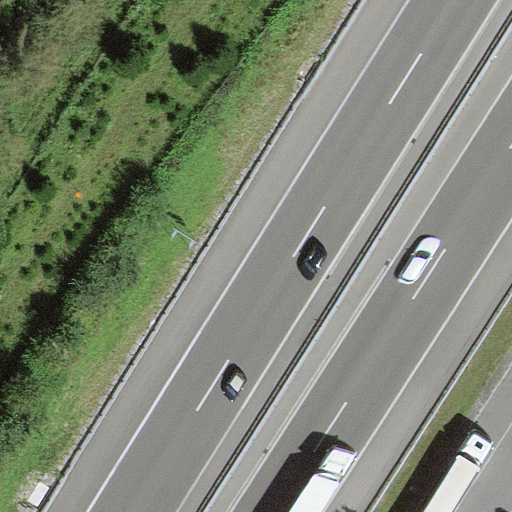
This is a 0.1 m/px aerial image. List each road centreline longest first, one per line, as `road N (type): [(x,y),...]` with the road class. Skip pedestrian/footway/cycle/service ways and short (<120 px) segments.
road 1 (motorway): [(455,0),(134,511)]
road 2 (motorway): [(275,511),(511,146)]
